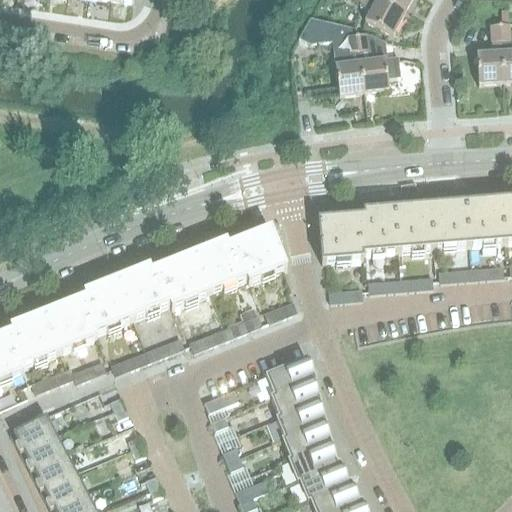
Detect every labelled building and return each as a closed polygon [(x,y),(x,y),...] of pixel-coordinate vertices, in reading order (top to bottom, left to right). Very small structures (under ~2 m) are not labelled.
[(392,37),(404,15),(376,0),(364,23),(392,37)] [(376,0),(404,15),(411,0),(376,0)] [(363,96),(356,37),(355,31),(310,20),(298,43),(309,48),(331,45),(338,99),(363,96)] [(492,49),(501,48),(500,31),(491,32),(492,49)] [(500,31),(501,48),(509,48),(508,31),(500,31)] [(397,59),(387,60),(385,44),(364,36),(356,37),(363,96),(388,93),(386,81),(399,79),(397,59)] [(511,54),(501,55),(503,87),(511,86),(511,54)] [(478,89),(503,87),(501,55),(476,57),(478,89)] [(469,252),(511,248),(511,204),(465,209),(469,252)] [(408,257),(469,252),(465,209),(404,214),(408,257)] [(363,261),(408,257),(404,214),(364,217),(364,221),(335,224),(318,226),(322,269),(335,268),(363,265),(363,261)] [(189,260),(205,301),(246,284),(248,289),(287,273),(271,233),(228,250),(226,245),(189,260)] [(171,314),(205,301),(189,260),(151,275),(150,271),(117,284),(133,325),(169,310),(171,314)] [(493,272),(493,283),(504,282),(503,271),(493,272)] [(482,273),(483,284),(493,283),(493,272),(482,273)] [(471,274),(472,285),(483,284),(482,273),(471,274)] [(461,286),(472,285),(471,274),(460,275),(461,286)] [(450,287),(461,286),(460,275),(449,276),(450,287)] [(440,288),(450,287),(449,276),(439,277),(440,288)] [(422,283),(423,293),(434,292),(433,282),(422,283)] [(400,284),(401,295),(412,294),(411,283),(400,284)] [(411,283),(412,294),(423,293),(422,283),(411,283)] [(95,339),(133,325),(117,284),(84,297),(86,301),(48,316),(64,357),(97,344),(95,339)] [(390,296),(401,295),(400,284),(389,285),(390,296)] [(379,297),(390,296),(389,285),(379,286),(379,297)] [(369,298),(379,297),(379,286),(368,287),(369,298)] [(351,295),(352,307),(363,306),(362,294),(351,295)] [(342,308),(352,307),(351,295),(341,296),(342,308)] [(331,309),(342,308),(341,296),(330,296),(331,309)] [(283,311),(287,321),(297,317),(293,307),(283,311)] [(278,325),(287,321),(283,311),(274,315),(278,325)] [(269,328),(278,325),(274,315),(265,319),(269,328)] [(22,374),(64,357),(48,316),(10,331),(12,336),(0,340),(0,387),(24,378),(22,374)] [(248,326),(252,335),(261,332),(257,322),(248,326)] [(238,329),(242,339),(252,335),(248,326),(238,329)] [(228,333),(232,343),(242,339),(238,329),(228,333)] [(223,347),(232,343),(228,333),(219,337),(223,347)] [(213,351),(223,347),(219,337),(209,341),(213,351)] [(203,355),(213,351),(209,341),(200,345),(203,355)] [(170,348),(174,358),(184,354),(180,344),(170,348)] [(194,359),(203,355),(200,345),(190,349),(194,359)] [(160,352),(164,362),(174,358),(170,348),(160,352)] [(150,356),(154,366),(164,362),(160,352),(150,356)] [(145,370),(154,366),(150,356),(141,360),(145,370)] [(135,374),(145,370),(141,360),(131,364),(135,374)] [(312,385),(312,386),(315,385),(306,363),(266,380),(274,400),(274,401),(312,385)] [(125,377),(135,374),(131,364),(122,367),(125,377)] [(116,381),(125,377),(122,367),(112,371),(116,381)] [(92,372),(96,382),(105,378),(101,368),(92,372)] [(86,386),(96,382),(92,372),(82,376),(86,386)] [(73,379),(74,379),(72,374),(62,378),(66,387),(74,384),(75,384),(73,379)] [(76,389),(86,386),(82,376),(74,379),(73,379),(75,384),(74,384),(76,389)] [(52,382),(56,391),(66,387),(62,378),(52,382)] [(46,395),(56,391),(52,382),(42,386),(46,395)] [(320,406),(312,386),(312,385),(274,401),(274,400),(271,401),(279,421),(279,422),(317,407),(320,406)] [(35,400),(46,395),(42,386),(31,390),(35,400)] [(208,418),(238,406),(233,395),(204,407),(208,418)] [(114,416),(124,411),(121,402),(110,406),(114,416)] [(326,427),(317,407),(279,422),(279,421),(276,422),(284,442),(285,443),(323,427),(323,428),(326,427)] [(124,411),(114,416),(118,425),(128,421),(124,411)] [(23,456),(23,457),(56,439),(45,420),(9,439),(19,458),(23,456)] [(215,436),(228,431),(224,422),(211,427),(215,436)] [(331,448),(323,428),(323,427),(285,443),(284,442),(282,443),(290,463),(291,464),(329,448),(329,449),(331,448)] [(33,475),(33,476),(66,459),(56,439),(23,457),(23,456),(19,458),(30,477),(33,475)] [(132,455),(142,451),(138,441),(128,446),(132,455)] [(337,468),(337,467),(329,449),(329,448),(291,464),(290,463),(288,464),(297,486),(299,485),(299,484),(337,468)] [(142,451),(132,455),(135,464),(146,460),(142,451)] [(226,467),(239,462),(236,453),(223,458),(226,467)] [(40,496),(43,494),(43,495),(76,478),(66,459),(33,476),(33,475),(30,477),(40,496)] [(239,462),(226,467),(230,477),(243,471),(239,462)] [(347,487),(339,467),(337,467),(337,468),(299,484),(299,485),(307,505),(310,504),(310,503),(347,487)] [(57,511),(86,497),(76,478),(43,495),(43,494),(40,496),(48,511),(57,511)] [(149,494),(160,490),(156,480),(145,485),(149,494)] [(240,508),(253,503),(269,496),(265,485),(235,497),(240,508)] [(344,511),(358,506),(358,505),(350,485),(347,487),(310,503),(310,504),(313,511),(344,511)] [(160,490),(149,494),(153,503),(163,499),(160,490)] [(94,511),(86,497),(57,511),(94,511)] [(256,511),(253,503),(240,508),(241,511),(256,511)]
